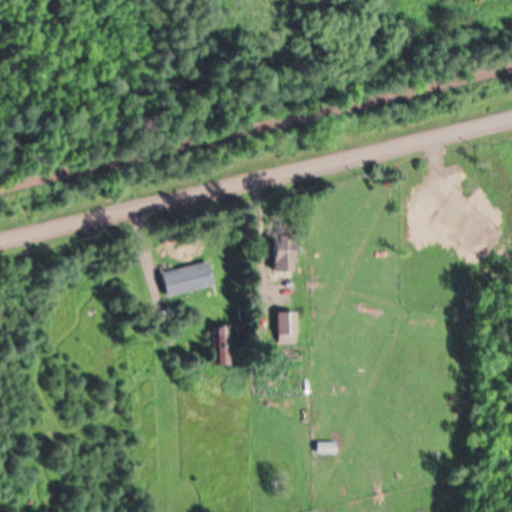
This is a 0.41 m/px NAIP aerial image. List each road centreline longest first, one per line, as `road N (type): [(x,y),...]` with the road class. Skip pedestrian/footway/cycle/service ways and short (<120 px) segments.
road 1 (track): [(0,187),(511,64)]
road 2 (residential): [(0,241),(511,121)]
